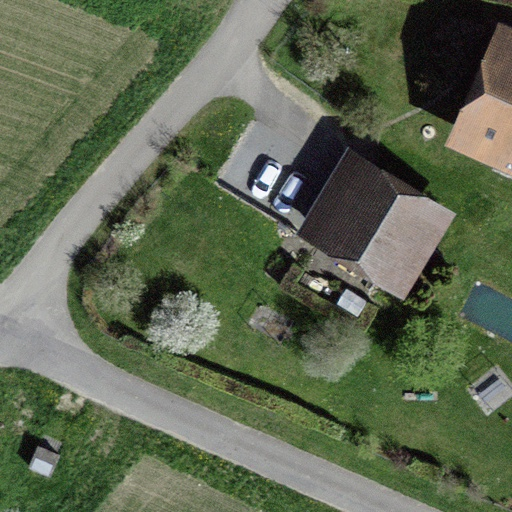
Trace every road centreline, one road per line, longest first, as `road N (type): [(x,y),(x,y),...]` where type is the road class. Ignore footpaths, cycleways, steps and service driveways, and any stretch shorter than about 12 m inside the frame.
road 1 (track): [(382,511),(0,345)]
road 2 (track): [(0,314),(257,0)]
